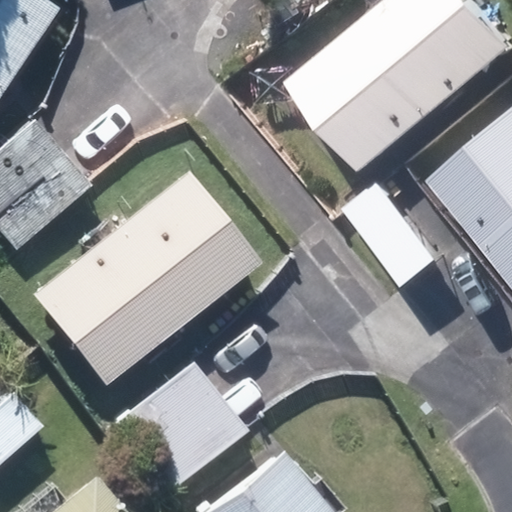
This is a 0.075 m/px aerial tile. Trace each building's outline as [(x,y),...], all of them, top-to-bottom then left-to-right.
[(54,0),(0,0),(0,81),(58,3),(54,0)] [(511,25),(491,0),(390,0),(298,75),(371,166),(511,51),(511,25)] [(32,106),(0,132),(0,227),(19,250),(98,185),(32,106)] [(511,110),(436,172),(511,265),(511,110)] [(177,162),(22,285),(101,383),(255,260),(177,162)] [(384,177),(348,207),(414,290),(451,260),(384,177)] [(191,353),(111,419),(165,485),(245,419),(191,353)] [(4,385),(0,388),(0,452),(36,421),(4,385)] [(330,511),(270,439),(182,511),(330,511)] [(121,511),(86,470),(36,511),(121,511)]
